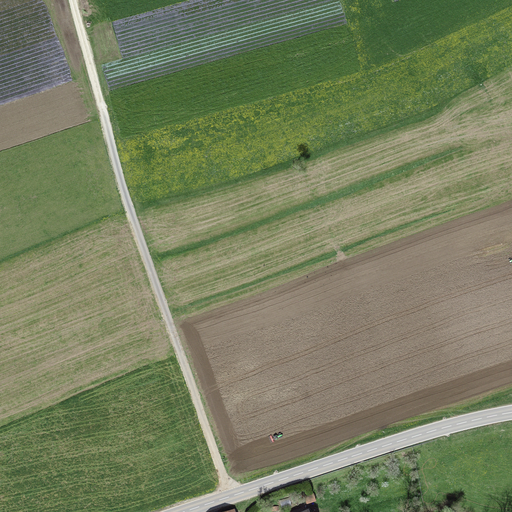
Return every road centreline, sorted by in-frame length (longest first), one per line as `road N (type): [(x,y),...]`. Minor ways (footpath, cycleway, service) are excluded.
road 1 (track): [(232,496),(130,209),(73,0)]
road 2 (tertiary): [(511,412),(442,427),(183,511)]
